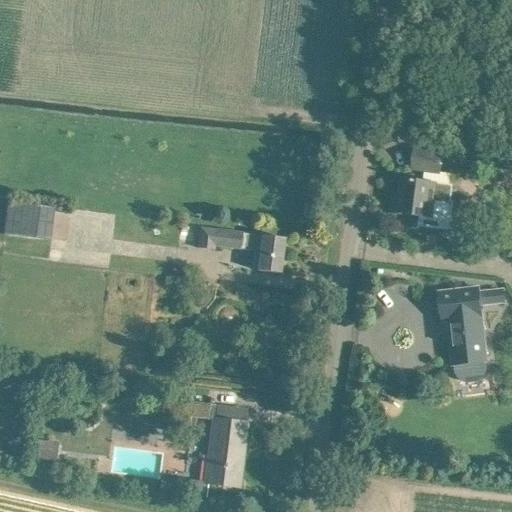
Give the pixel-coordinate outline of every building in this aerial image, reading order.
[(413,169),(433,172),(440,173),(443,153),(415,150),(413,169)] [(449,189),(435,187),(435,185),(403,180),(401,197),(395,196),(393,213),(421,217),(420,227),(454,231),(456,220),(451,219),(453,203),(447,203),(449,189)] [(93,194),(92,204),(116,207),(117,197),(93,194)] [(273,229),(272,211),(212,212),(212,230),(273,229)] [(285,239),(201,229),(198,249),(215,251),(216,247),(260,252),(258,274),(281,277),(285,239)] [(446,320),(450,320),(450,325),(453,324),(455,335),(451,335),(455,366),(487,363),(481,306),(478,306),(476,292),(476,287),(443,289),(446,320)] [(505,303),(504,289),(476,292),(478,306),(481,306),(505,303)] [(210,406),(162,401),(160,423),(178,425),(179,417),(208,420),(210,406)] [(247,424),(213,420),(206,486),(240,490),(247,424)]
